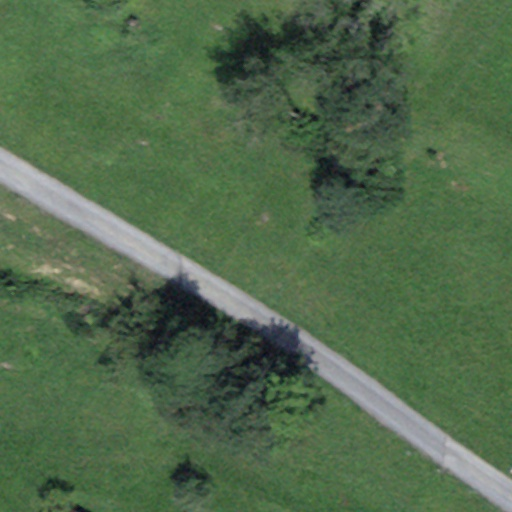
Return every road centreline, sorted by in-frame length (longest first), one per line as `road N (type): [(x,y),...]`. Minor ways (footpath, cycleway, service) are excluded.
road 1 (residential): [(511,500),(344,380),(0,171)]
road 2 (track): [(348,511),(274,491),(190,438),(0,439)]
